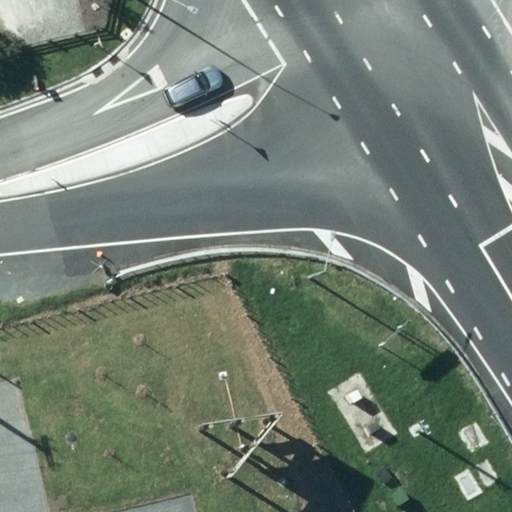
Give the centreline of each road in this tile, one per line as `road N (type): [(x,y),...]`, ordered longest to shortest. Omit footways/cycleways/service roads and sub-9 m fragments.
road 1 (tertiary): [(362,103),(136,174),(0,179)]
road 2 (tertiary): [(0,168),(296,5)]
road 3 (trunk): [(511,357),(362,103)]
road 4 (tertiary): [(479,41),(362,103)]
